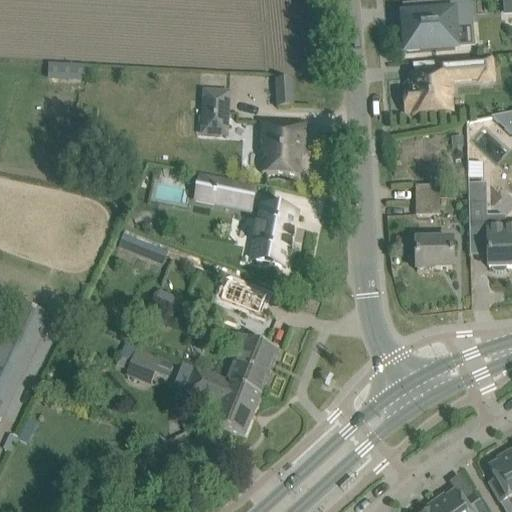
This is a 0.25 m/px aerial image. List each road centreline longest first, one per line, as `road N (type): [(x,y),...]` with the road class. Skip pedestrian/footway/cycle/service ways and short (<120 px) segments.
road 1 (tertiary): [(405,383),(370,316),(346,0)]
road 2 (secondary): [(405,383),(257,511)]
road 3 (residential): [(372,511),(511,419)]
road 4 (secondary): [(294,511),(418,402)]
